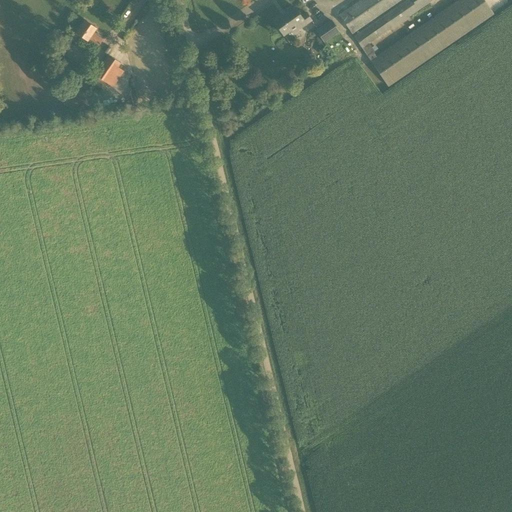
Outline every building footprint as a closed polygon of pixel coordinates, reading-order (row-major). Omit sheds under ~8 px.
[(360,0),(347,9),(339,15),(351,33),(400,0),(360,0)] [(407,0),(362,31),(354,37),(386,84),(492,11),(484,0),(458,0),(376,57),(373,52),(375,51),(370,44),(433,0),(407,0)] [(283,35),(290,30),(293,34),(312,20),(305,11),(300,15),(293,7),(273,21),(283,35)] [(331,19),(314,31),(323,43),(340,32),(331,19)] [(80,36),(97,47),(102,40),(92,33),(96,28),(84,20),(76,32),(71,40),(75,43),(80,36)] [(124,71),(118,67),(120,63),(109,55),(103,63),(95,75),(97,77),(104,82),(106,83),(113,87),(124,71)] [(97,77),(93,83),(100,88),(104,82),(97,77)]
